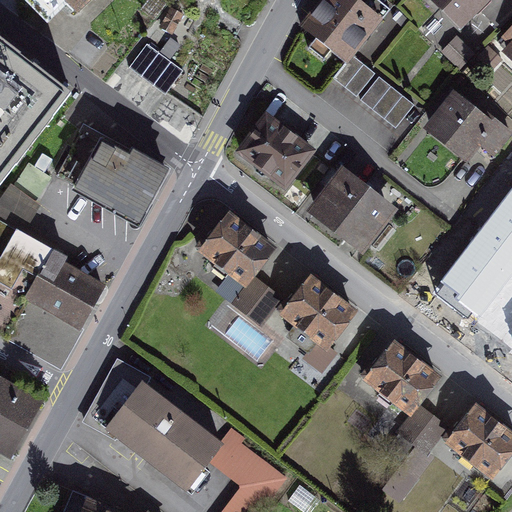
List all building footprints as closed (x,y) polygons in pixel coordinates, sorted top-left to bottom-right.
[(27,0),(47,22),(66,4),(61,0),(27,0)] [(63,0),(78,14),(92,0),(63,0)] [(352,56),(389,10),(376,0),(324,0),(303,28),(347,63),(352,56)] [(511,0),(433,0),(461,27),(478,10),(499,30),(511,16),(511,0)] [(181,17),(171,12),(163,28),(172,33),(181,17)] [(511,35),(501,46),(511,57),(511,35)] [(0,186),(70,96),(0,41),(0,186)] [(472,56),(459,42),(446,55),(459,69),(472,56)] [(166,96),(183,73),(147,46),(130,69),(166,96)] [(501,61),(487,49),(480,58),(493,70),(501,61)] [(347,63),(334,80),(357,98),(376,75),(352,56),(347,63)] [(415,107),(379,78),(361,101),(396,130),(415,107)] [(457,101),(433,130),(466,156),(477,143),(493,155),(510,134),(481,110),(476,116),(457,101)] [(267,119),(241,153),(286,187),(312,153),(267,119)] [(56,181),(107,207),(135,155),(84,128),(56,181)] [(161,169),(135,155),(107,207),(138,224),(158,189),(167,172),(161,169)] [(49,180),(29,166),(15,186),(35,200),(49,180)] [(389,212),(344,178),(318,212),(331,222),(329,226),(361,249),(389,212)] [(62,361),(103,287),(63,266),(66,259),(56,254),(60,246),(28,227),(40,206),(12,187),(2,203),(0,201),(0,333),(52,363),(56,358),(62,361)] [(465,296),(462,301),(480,316),(511,274),(511,193),(445,281),(465,296)] [(272,251),(230,219),(211,242),(206,238),(198,249),(245,285),(272,251)] [(317,341),(327,348),(353,314),(311,281),(293,305),(288,301),(279,312),(298,326),(289,338),(308,353),(317,341)] [(278,300),(255,283),(237,306),(260,324),(278,300)] [(437,379),(395,346),(376,371),(371,367),(363,377),(411,413),(437,379)] [(209,459),(221,443),(144,385),(147,379),(118,362),(86,423),(115,439),(183,491),(209,459)] [(38,403),(3,384),(0,388),(0,448),(10,454),(38,403)] [(444,439),(492,476),(511,449),(511,436),(476,409),(457,434),(452,429),(444,439)] [(402,434),(425,452),(444,428),(421,410),(402,434)] [(221,443),(209,459),(245,487),(226,511),(262,511),(287,481),(227,435),(221,443)] [(387,490),(401,501),(415,482),(401,471),(387,490)] [(64,511),(104,511),(90,506),(92,499),(73,491),(64,511)]
